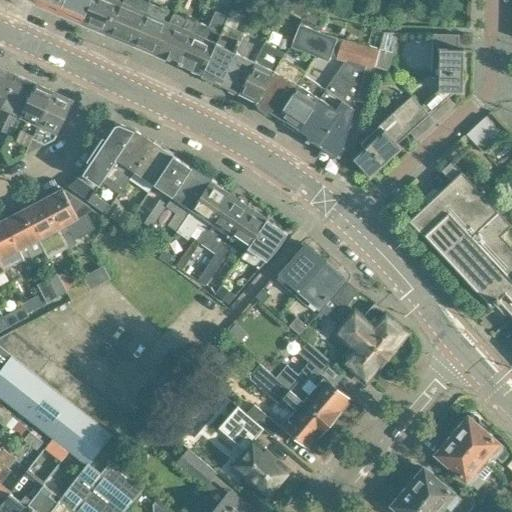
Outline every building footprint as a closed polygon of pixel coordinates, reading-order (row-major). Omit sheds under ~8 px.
[(59,12),(63,0),(36,0),(36,3),(59,12)] [(63,0),(59,12),(82,22),(91,0),(63,0)] [(119,0),(120,0),(119,0),(91,0),(82,22),(106,32),(119,0)] [(133,44),(151,2),(145,0),(123,0),(123,2),(120,0),(119,0),(106,32),(133,44)] [(220,86),(245,33),(244,33),(244,32),(237,28),(249,0),(235,0),(228,16),(220,33),(202,74),(201,76),(209,79),(210,84),(215,86),(217,84),(220,86)] [(156,54),(170,21),(164,19),(167,9),(151,2),(133,44),(156,54)] [(310,7),(301,24),(321,31),(330,16),(310,7)] [(197,21),(179,64),(202,74),(220,33),(228,16),(215,10),(209,26),(197,21)] [(170,21),(156,54),(179,64),(197,21),(188,17),(187,18),(174,12),(170,21)] [(387,13),(385,31),(400,32),(402,14),(387,13)] [(337,38),(329,34),(321,31),(301,24),(300,23),(292,46),(309,52),(309,53),(316,56),(319,57),(329,60),(331,56),(337,58),(341,41),(337,40),(337,38)] [(256,101),(279,60),(272,57),(276,49),(275,48),(280,36),(270,31),(255,60),(256,61),(239,94),(246,97),(247,101),(253,104),(255,101),(256,101)] [(393,52),(398,32),(384,32),(380,48),(393,52)] [(256,61),(255,60),(248,57),(256,39),(245,33),(220,86),(227,89),(228,93),(234,95),(237,93),(239,94),(256,61)] [(436,92),(422,106),(430,115),(444,101),(449,98),(455,91),(463,92),(464,49),(459,49),(459,35),(459,34),(433,33),(432,76),(439,76),(438,90),(436,92)] [(375,67),(380,49),(373,47),(359,43),(342,38),(341,41),(337,58),(346,60),(366,66),(368,66),(375,68),(375,67)] [(388,70),(393,52),(380,48),(380,49),(375,67),(388,70)] [(256,101),(255,104),(257,105),(258,109),(265,112),(269,111),(279,117),(305,74),(308,70),(293,60),(290,66),(280,61),(279,60),(256,101)] [(359,99),(368,66),(366,66),(346,60),(326,88),(298,130),(307,135),(307,139),(341,160),(357,99),(359,99)] [(0,105),(2,107),(17,75),(0,66),(0,105)] [(326,88),(305,74),(279,117),(284,120),(283,123),(297,132),(298,130),(326,88)] [(0,148),(3,150),(3,152),(11,135),(20,116),(35,83),(17,75),(2,107),(11,111),(0,133),(0,148)] [(35,83),(20,116),(39,124),(54,92),(37,84),(35,83)] [(30,144),(25,154),(25,155),(27,154),(56,138),(58,134),(58,133),(59,132),(73,101),(56,93),(54,92),(39,124),(30,144)] [(364,148),(353,158),(370,176),(396,152),(401,148),(398,143),(410,132),(411,131),(430,115),(422,106),(412,95),(391,114),(359,143),(364,148)] [(502,134),(485,117),(478,124),(494,142),(502,134)] [(103,177),(135,130),(120,123),(116,125),(84,172),(99,183),(103,177)] [(494,142),(478,124),(467,134),(483,152),(494,142)] [(135,130),(103,177),(122,190),(130,179),(155,143),(139,132),(135,130)] [(11,135),(3,152),(5,154),(9,163),(25,154),(30,144),(11,135)] [(155,143),(130,179),(148,191),(154,183),(173,155),(155,143)] [(172,195),(192,167),(191,166),(190,167),(173,155),(154,183),(172,195)] [(472,236),(500,211),(454,160),(443,169),(453,180),(410,219),(426,236),(427,235),(445,255),(469,233),(472,236)] [(176,230),(210,179),(192,167),(172,195),(173,196),(166,206),(176,213),(168,225),(176,230)] [(95,189),(78,177),(67,186),(88,200),(93,191),(95,189)] [(203,230),(229,191),(210,179),(176,230),(188,239),(197,226),(203,230)] [(63,190),(43,200),(67,247),(77,242),(75,240),(95,229),(86,212),(92,209),(63,190)] [(93,191),(88,200),(105,212),(111,204),(93,191)] [(215,252),(247,205),(229,192),(229,191),(203,230),(204,231),(198,240),(215,252)] [(160,199),(144,222),(152,227),(167,204),(160,199)] [(67,247),(43,200),(23,210),(44,250),(48,258),(67,247)] [(114,201),(106,213),(115,219),(124,207),(114,201)] [(246,246),(266,217),(247,205),(215,252),(216,253),(199,278),(207,284),(230,249),(242,257),(248,248),(246,246)] [(44,250),(23,210),(4,221),(24,259),(24,261),(27,265),(34,261),(32,257),(44,250)] [(511,225),(511,224),(500,211),(472,236),(469,233),(445,255),(492,307),(495,304),(496,305),(499,302),(511,316),(511,246),(502,235),(511,225)] [(267,218),(266,217),(246,246),(248,248),(248,247),(267,259),(277,247),(287,233),(266,219),(267,218)] [(4,221),(0,222),(0,262),(3,269),(5,268),(6,270),(24,261),(24,259),(4,221)] [(295,294),(324,261),(306,246),(282,273),(284,275),(279,281),(295,294)] [(319,304),(343,278),(324,261),(295,294),(312,308),(317,302),(319,304)] [(66,292),(56,273),(37,283),(42,292),(41,292),(46,302),(66,292)] [(72,300),(90,290),(85,279),(66,289),(72,300)] [(343,308),(358,291),(347,281),(327,304),(334,310),(338,304),(343,308)] [(222,284),(216,293),(228,303),(236,295),(222,284)] [(273,296),(263,287),(256,296),(266,304),(273,296)] [(46,302),(41,292),(22,302),(27,312),(46,302)] [(327,304),(321,310),(330,318),(335,311),(334,310),(327,304)] [(354,306),(344,318),(342,320),(386,357),(395,346),(394,345),(405,332),(372,305),(364,315),(354,306)] [(3,314),(0,316),(0,330),(9,326),(7,322),(3,314)] [(297,316),(289,325),(300,333),(307,325),(297,316)] [(342,320),(338,325),(333,332),(351,348),(342,360),(365,380),(377,366),(378,367),(386,357),(342,320)] [(236,323),(227,335),(239,345),(248,333),(236,323)] [(0,346),(2,348),(23,336),(14,329),(0,336),(0,346)] [(11,355),(32,343),(23,336),(2,348),(11,355)] [(287,364),(276,377),(275,377),(329,424),(341,410),(341,409),(349,399),(334,386),(345,373),(308,341),(298,352),(309,361),(298,373),(287,364)] [(21,363),(41,350),(32,343),(11,355),(21,363)] [(0,346),(0,396),(35,424),(53,439),(70,451),(86,464),(88,465),(112,434),(107,430),(97,423),(88,415),(78,408),(69,400),(59,393),(50,385),(40,378),(31,370),(21,363),(11,355),(2,348),(0,346)] [(31,370),(50,357),(41,350),(21,363),(31,370)] [(40,378),(59,364),(50,357),(31,370),(40,378)] [(275,377),(276,377),(260,363),(248,376),(279,403),(283,397),(296,408),(289,416),(287,416),(281,423),(308,447),(316,437),(317,438),(329,424),(275,377)] [(50,385),(68,371),(59,364),(40,378),(50,385)] [(77,378),(68,371),(50,385),(59,393),(77,378)] [(69,400),(87,385),(77,378),(59,393),(69,400)] [(78,408),(96,392),(87,385),(69,400),(78,408)] [(88,415),(105,399),(96,392),(78,408),(88,415)] [(97,423),(114,406),(105,399),(88,415),(97,423)] [(255,404),(247,413),(246,414),(264,429),(264,428),(272,435),(280,426),(255,404)] [(13,416),(0,406),(0,421),(6,425),(13,416)] [(107,430),(123,413),(114,406),(97,423),(107,430)] [(288,471),(254,441),(264,429),(246,414),(247,413),(238,406),(220,427),(245,449),(231,466),(266,496),(288,471)] [(116,438),(132,420),(123,413),(107,430),(112,434),(116,438)] [(492,435),(478,424),(479,423),(479,422),(479,421),(479,420),(479,419),(479,418),(478,417),(477,416),(476,415),(474,414),(472,414),(470,415),(469,415),(468,416),(460,425),(458,425),(451,434),(486,465),(493,456),(495,458),(497,456),(502,461),(508,454),(502,447),(501,448),(491,437),(492,435)] [(12,429),(18,421),(13,416),(6,425),(6,426),(6,425),(12,429)] [(141,428),(141,427),(132,420),(116,438),(126,445),(141,428)] [(43,441),(30,431),(23,439),(37,450),(43,441)] [(486,465),(451,434),(443,443),(443,446),(437,453),(478,488),(486,480),(484,479),(492,470),(486,465)] [(0,468),(12,453),(4,447),(2,449),(0,447),(0,468)] [(188,447),(176,461),(205,486),(217,472),(188,447)] [(0,504),(11,490),(2,482),(12,470),(9,468),(17,457),(12,453),(0,468),(0,504)] [(124,511),(143,487),(112,460),(100,474),(88,465),(86,464),(58,501),(49,494),(51,491),(44,485),(22,511),(124,511)] [(415,476),(407,486),(437,511),(445,511),(449,508),(451,509),(453,508),(457,511),(466,503),(424,468),(418,475),(415,476)] [(44,484),(46,482),(28,469),(11,490),(0,504),(0,511),(22,511),(44,485),(44,484)] [(437,511),(407,486),(399,495),(399,497),(392,505),(399,511),(437,511)] [(225,494),(217,487),(205,501),(213,508),(209,511),(248,511),(249,511),(226,492),(225,494)] [(490,511),(489,511),(508,511),(510,511),(509,510),(508,511),(494,498),(486,508),(490,511)] [(173,511),(174,511),(168,506),(166,508),(156,499),(153,503),(153,511),(173,511)]
